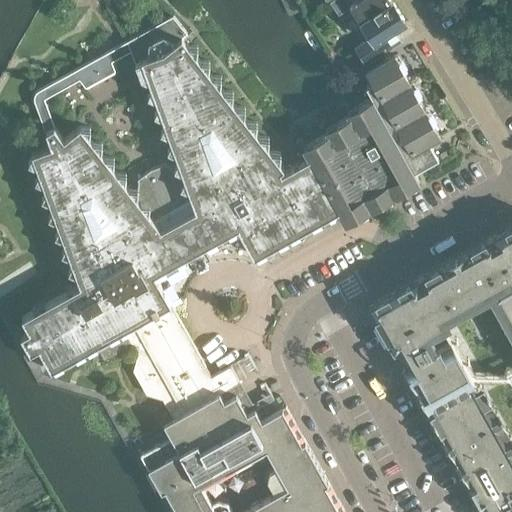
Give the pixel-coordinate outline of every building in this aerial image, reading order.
[(293,0),(281,0),(290,15),(299,10),(293,0)] [(330,0),(330,1),(338,14),(350,6),(359,20),(358,20),(369,36),(354,46),(365,64),(402,40),(395,29),(406,22),(391,0),(330,0)] [(205,254),(241,234),(253,255),(336,209),(338,208),(307,157),(299,162),(293,165),(281,171),(279,169),(284,167),(279,161),(280,152),(271,151),(267,146),(268,137),(259,135),(255,131),(256,121),(247,121),(243,115),(245,106),(235,105),(231,100),(232,91),(223,90),(220,85),(221,76),(212,75),(208,70),(209,61),(200,60),(196,55),(197,45),(187,44),(182,37),(187,33),(172,15),(127,40),(115,47),(90,60),(40,88),(38,90),(37,90),(36,90),(36,91),(35,92),(35,93),(34,94),(34,95),(34,96),(34,97),(34,98),(34,99),(45,130),(51,144),(38,149),(31,151),(32,153),(28,161),(36,165),(38,171),(34,179),(43,183),(45,189),(41,197),(49,201),(52,207),(48,216),(56,219),(58,225),(54,234),(63,238),(65,244),(61,252),(69,255),(72,261),(67,270),(76,274),(80,283),(21,316),(29,330),(20,334),(29,351),(38,346),(51,369),(102,340),(110,354),(131,342),(137,353),(133,369),(146,393),(162,398),(173,417),(183,412),(219,392),(229,386),(240,380),(230,364),(211,375),(191,340),(170,302),(158,280),(195,260),(197,264),(199,263),(207,258),(205,254)] [(438,158),(429,141),(439,135),(394,55),(365,71),(372,82),(365,85),(371,95),(345,110),(347,114),(323,128),(325,132),(301,145),(307,157),(338,208),(345,221),(418,179),(414,171),(438,158)] [(371,306),(376,315),(486,511),(511,511),(511,223),(506,227),(506,226),(506,227),(504,227),(505,228),(496,233),(495,232),(492,234),(493,234),(491,235),(488,237),(468,248),(467,247),(464,249),(465,250),(455,256),(452,257),(445,261),(444,260),(441,262),(442,263),(422,274),(421,274),(418,276),(417,277),(417,276),(414,278),(414,279),(394,290),(394,289),(391,291),(392,291),(372,302),(369,303),(369,304),(371,306)] [(246,353),(234,360),(241,372),(253,366),(246,353)] [(345,511),(286,405),(260,419),(254,408),(246,413),(236,393),(223,400),(219,392),(183,412),(173,417),(164,423),(180,450),(148,467),(161,490),(165,488),(178,511),(176,511),(345,511)]
